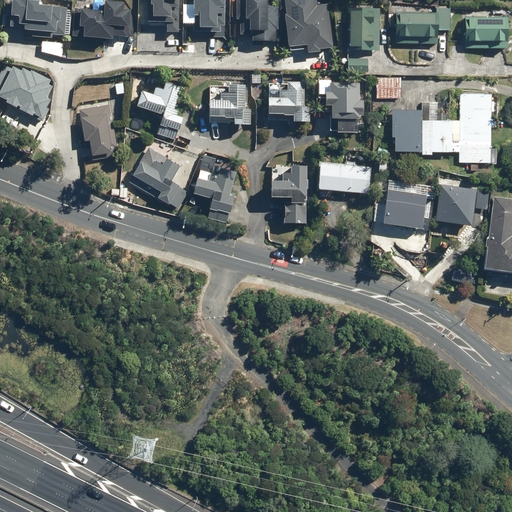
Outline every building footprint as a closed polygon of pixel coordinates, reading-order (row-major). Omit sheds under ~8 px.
[(6,0),(4,24),(26,27),(26,33),(50,36),(51,30),(62,31),(65,6),(38,3),(38,0),(6,0)] [(76,6),(73,32),(112,36),(112,33),(129,35),(132,8),(125,7),(125,0),(103,0),(103,9),(76,6)] [(150,0),(151,21),(166,21),(166,30),(180,30),(179,0),(150,0)] [(193,0),(192,35),(226,36),(227,0),(193,0)] [(241,16),(241,30),(253,31),(252,40),(277,41),(279,5),(268,5),(268,0),(238,0),(237,16),(241,16)] [(284,0),(290,45),(306,43),(307,51),(333,48),(327,3),(319,4),(318,0),(284,0)] [(189,18),(189,6),(181,5),(181,26),(191,27),(191,18),(189,18)] [(380,8),(350,8),(349,50),(379,50),(380,8)] [(437,13),(396,13),(396,31),(399,31),(399,36),(434,37),(435,30),(450,30),(450,9),(437,8),(437,13)] [(507,17),(464,17),(465,36),(468,36),(468,41),(504,41),(504,36),(507,36),(507,17)] [(367,58),(348,58),(348,72),(367,72),(367,58)] [(6,64),(0,75),(0,98),(44,122),(58,97),(52,94),(57,85),(51,82),(53,78),(33,67),(31,71),(23,67),(21,70),(15,66),(14,69),(6,64)] [(401,78),(376,78),(376,97),(401,98),(401,78)] [(153,94),(142,90),(136,107),(162,116),(156,134),(176,140),(183,118),(176,115),(178,111),(173,109),(180,87),(165,82),(163,90),(156,87),(153,94)] [(304,82),(287,82),(287,90),(279,90),(279,98),(268,98),(267,114),(283,114),(283,116),(293,116),(293,122),(310,122),(310,107),(304,107),(304,82)] [(359,83),(330,83),(330,93),(325,93),(325,106),(331,106),(331,119),(359,119),(359,115),(363,115),(363,100),(359,100),(359,83)] [(244,85),(227,85),(227,93),(220,93),(220,101),(208,100),(208,116),(224,117),(224,118),(234,118),(234,124),(250,124),(250,109),(244,109),(244,85)] [(421,110),(392,109),(392,138),(395,138),(395,151),(459,152),(459,163),(496,163),(496,148),(490,148),(491,94),(460,94),(459,121),(448,120),(448,103),(421,102),(421,110)] [(111,107),(79,112),(86,153),(118,148),(111,107)] [(151,167),(141,162),(133,175),(161,192),(157,198),(168,205),(169,203),(178,208),(187,192),(178,187),(179,186),(171,181),(179,166),(166,159),(162,165),(155,161),(151,167)] [(372,168),(320,163),(317,189),(370,194),(372,168)] [(282,180),(271,180),(270,198),(283,198),(283,222),(305,223),(306,166),(291,166),(290,173),(282,173),(282,180)] [(218,175),(199,170),(192,194),(211,199),(206,217),(226,223),(234,194),(229,193),(235,172),(220,168),(218,175)] [(477,189),(440,184),(434,221),(471,226),(477,189)] [(133,192),(122,189),(120,200),(131,202),(133,192)] [(427,195),(387,189),(382,224),(421,229),(427,195)] [(488,192),(477,190),(475,208),(486,209),(488,192)] [(511,197),(493,195),(482,268),(511,272),(511,197)] [(474,272),(452,267),(450,279),(471,284),(474,272)]
